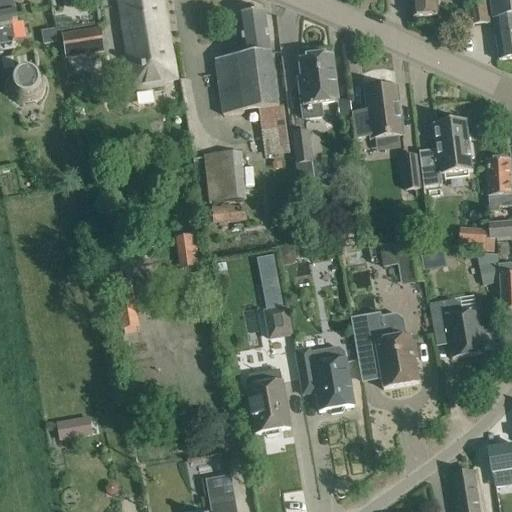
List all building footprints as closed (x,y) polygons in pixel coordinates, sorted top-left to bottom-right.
[(0,0),(0,52),(20,49),(19,47),(16,48),(11,25),(17,24),(12,0),(0,0)] [(117,0),(134,91),(163,87),(162,83),(177,81),(160,0),(117,0)] [(412,0),(413,20),(438,19),(437,0),(412,0)] [(488,0),(464,3),(468,28),(492,25),(488,0)] [(511,0),(488,0),(495,42),(499,62),(511,59),(511,0)] [(279,109),(279,108),(265,13),(238,17),(244,57),(215,61),(218,81),(223,117),(258,112),(279,109)] [(54,31),(42,33),(44,46),(56,44),(54,31)] [(103,31),(64,37),(68,61),(107,55),(103,31)] [(300,88),(302,108),(303,110),(304,121),(322,119),(321,106),(338,104),(338,103),(332,56),(299,60),(302,88),(300,88)] [(25,107),(26,107),(27,107),(28,107),(29,107),(30,107),(31,106),(32,106),(33,106),(34,105),(35,105),(36,105),(36,104),(37,104),(38,104),(38,103),(39,103),(39,102),(40,102),(41,101),(42,100),(42,99),(43,98),(44,97),(44,96),(44,95),(45,95),(45,94),(45,93),(45,92),(46,91),(46,90),(46,89),(46,88),(46,87),(46,86),(46,85),(45,84),(45,83),(45,82),(44,81),(44,80),(44,79),(43,78),(42,77),(41,76),(41,75),(40,75),(40,74),(39,74),(38,73),(37,73),(37,72),(36,72),(35,71),(34,71),(33,70),(32,70),(31,70),(30,70),(29,69),(28,69),(27,69),(26,69),(25,69),(24,69),(23,70),(22,70),(21,70),(20,70),(20,71),(19,71),(18,71),(17,72),(16,73),(15,73),(14,74),(13,75),(13,76),(12,76),(12,77),(11,77),(11,78),(10,79),(10,80),(9,81),(9,82),(9,83),(8,84),(8,85),(8,86),(8,87),(8,88),(8,89),(8,90),(8,91),(8,92),(9,93),(9,94),(9,95),(10,96),(10,97),(11,98),(11,99),(12,99),(12,100),(13,100),(13,101),(14,102),(15,103),(16,104),(17,104),(18,105),(19,105),(20,105),(20,106),(21,106),(22,106),(23,106),(24,107),(25,107)] [(368,93),(365,94),(368,112),(352,114),(353,121),(355,141),(371,139),(371,141),(403,137),(397,90),(385,91),(384,87),(368,89),(368,93)] [(340,122),(353,121),(352,114),(350,101),(338,103),(338,104),(340,122)] [(284,108),(279,108),(279,109),(258,112),(263,153),(287,149),(284,108)] [(441,177),(453,176),(473,173),(467,122),(433,127),(436,152),(419,154),(424,189),(442,187),(441,177)] [(308,133),(293,135),(296,166),(299,191),(315,189),(312,164),(308,133)] [(246,220),(244,201),(245,201),(240,154),(204,157),(209,205),(211,205),(213,224),(246,220)] [(360,163),(350,154),(339,167),(349,176),(360,163)] [(511,208),(511,181),(511,161),(487,162),(489,214),(499,213),(499,209),(511,208)] [(511,233),(511,225),(489,226),(490,241),(511,239),(511,233)] [(484,254),(485,233),(460,231),(459,252),(484,254)] [(283,250),(280,255),(281,261),(286,264),(292,263),(295,258),(294,252),(289,248),(283,250)] [(446,253),(422,257),(425,273),(449,268),(446,253)] [(411,255),(399,257),(402,284),(414,283),(411,255)] [(494,264),(482,267),(486,287),(499,284),(494,264)] [(125,284),(123,271),(111,273),(114,287),(118,287),(125,329),(141,326),(134,283),(125,284)] [(500,313),(501,333),(502,352),(511,352),(511,276),(500,277),(502,313),(500,313)] [(429,306),(431,320),(435,340),(448,338),(452,361),(484,355),(476,314),(463,316),(461,306),(454,302),(429,306)] [(288,310),(265,314),(270,341),(292,337),(288,310)] [(381,315),(352,320),(357,351),(360,371),(379,368),(384,391),(419,385),(416,365),(411,338),(386,342),(381,315)] [(354,408),(351,389),(345,355),(339,350),(310,355),(310,351),(296,353),(303,397),(316,395),(319,414),(354,408)] [(291,431),(287,411),(282,383),(280,372),(268,374),(251,377),(246,384),(247,390),(252,417),(255,437),(291,431)] [(82,419),(57,423),(60,440),(85,436),(82,419)] [(494,475),(496,489),(511,486),(511,447),(488,452),(492,475),(494,475)] [(451,478),(455,498),(456,511),(478,511),(473,474),(451,478)] [(109,485),(106,489),(107,494),(110,496),(115,496),(118,492),(117,487),(114,485),(109,485)] [(236,511),(235,502),(210,507),(211,511),(236,511)]
